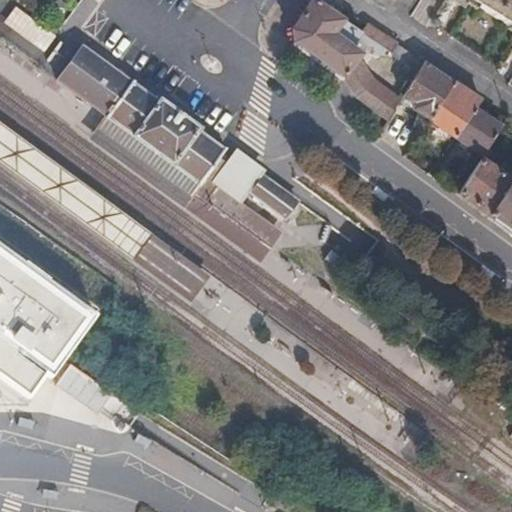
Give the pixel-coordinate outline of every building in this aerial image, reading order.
[(365,52),(352,43),(355,39),(382,57),(385,51),(391,54),(395,46),(364,25),(359,33),(329,12),(334,5),(326,0),(313,0),(313,2),(309,0),(290,31),(293,46),(287,56),(335,88),(341,77),(345,81),(359,60),(361,58),(365,52)] [(511,0),(465,0),(511,29),(511,0)] [(4,19),(35,48),(44,39),(13,10),(4,19)] [(416,60),(395,46),(391,54),(412,68),(416,60)] [(217,169),(222,163),(229,153),(213,141),(182,119),(163,105),(147,93),(82,47),(58,79),(54,85),(105,122),(135,144),(152,156),(156,159),(176,173),(185,180),(201,191),(217,169)] [(345,81),(358,99),(371,81),(359,60),(345,81)] [(417,71),(422,64),(416,60),(412,68),(417,71)] [(431,118),(451,83),(422,64),(417,71),(402,98),(415,105),(415,108),(431,118)] [(388,121),(400,101),(371,81),(358,99),(388,121)] [(457,135),(473,109),(478,101),(451,83),(431,118),(430,120),(457,135)] [(485,152),(500,127),(473,109),(457,135),(485,152)] [(217,169),(201,191),(185,180),(176,173),(156,159),(152,156),(135,144),(105,122),(87,145),(258,271),(283,237),(242,208),(267,175),(236,153),(226,166),(222,163),(217,169)] [(209,281),(0,126),(0,166),(190,307),(209,281)] [(490,218),(511,180),(511,167),(507,175),(482,158),(459,196),(490,218)] [(301,206),(264,179),(253,195),(250,199),(286,227),(301,206)] [(511,235),(511,180),(490,218),(511,235)] [(91,318),(0,252),(0,374),(25,392),(40,371),(48,376),(91,318)] [(68,370),(55,389),(96,417),(109,399),(68,370)]
